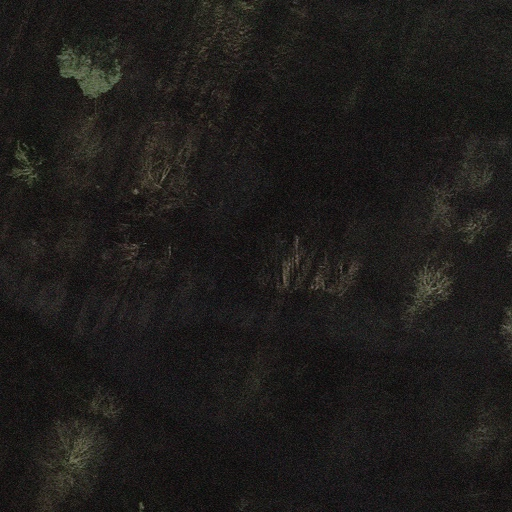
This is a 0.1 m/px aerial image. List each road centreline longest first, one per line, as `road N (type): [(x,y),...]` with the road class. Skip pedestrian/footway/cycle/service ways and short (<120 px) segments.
road 1 (track): [(0,263),(83,305),(511,342)]
road 2 (track): [(83,305),(197,409),(379,511)]
